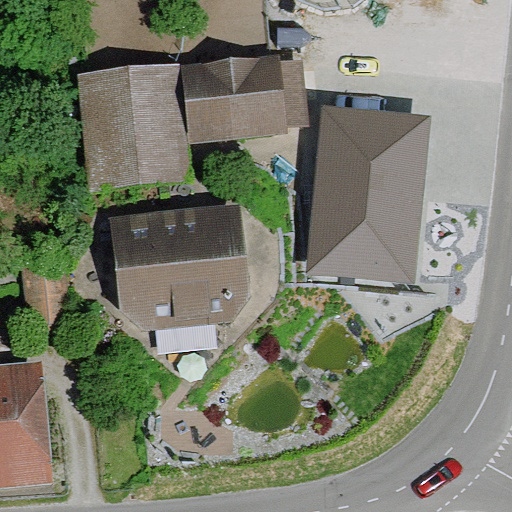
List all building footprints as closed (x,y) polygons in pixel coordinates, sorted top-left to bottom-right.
[(272,73),(183,82),(191,156),(280,146),(272,73)] [(174,81),(83,89),(93,200),(184,192),(174,81)] [(433,129),(318,118),(302,290),(417,300),(433,129)] [(234,222),(110,233),(119,333),(242,322),(234,222)] [(70,342),(63,272),(22,276),(29,346),(70,342)] [(0,380),(0,502),(47,499),(38,378),(0,380)]
